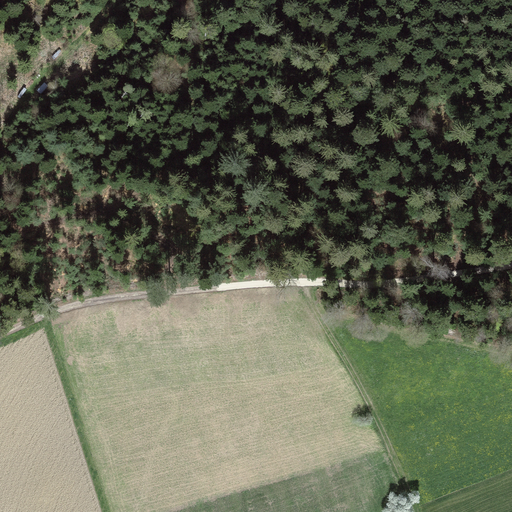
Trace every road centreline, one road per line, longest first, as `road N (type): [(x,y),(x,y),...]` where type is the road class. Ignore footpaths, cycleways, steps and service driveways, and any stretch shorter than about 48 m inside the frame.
road 1 (track): [(0,332),(106,296),(274,280),(350,286),(511,269)]
road 2 (track): [(416,511),(371,406),(303,283)]
road 3 (track): [(0,140),(104,0)]
